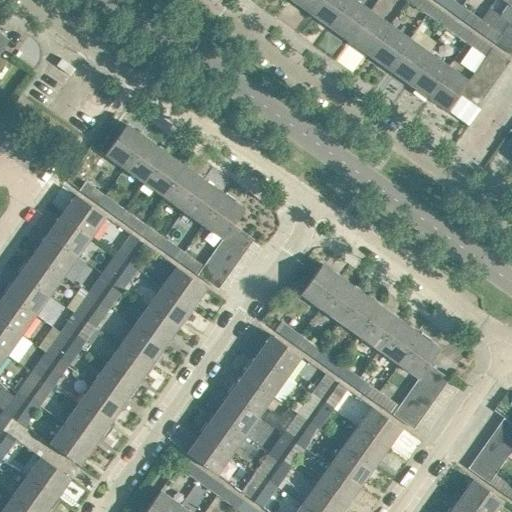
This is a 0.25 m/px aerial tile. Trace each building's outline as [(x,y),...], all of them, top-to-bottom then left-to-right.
[(292,0),(309,12),(317,0),(292,0)] [(328,26),(346,0),(317,0),(309,12),(328,26)] [(348,40),(369,10),(354,0),(346,0),(328,26),(338,33),(337,34),(347,41),(348,40)] [(432,5),(424,0),(405,0),(406,0),(426,14),(432,5)] [(462,6),(452,0),(436,0),(436,1),(455,15),(462,6)] [(452,20),(432,5),(426,14),(446,29),(452,20)] [(481,20),(462,6),(455,15),(475,29),(481,20)] [(367,56),(368,54),(389,24),(369,10),(348,40),(358,47),(357,49),(367,56)] [(472,34),(452,20),(446,29),(465,43),(472,34)] [(501,34),(481,20),(475,29),(495,43),(501,34)] [(388,68),(409,39),(389,24),(368,54),(378,61),(377,63),(387,70),(388,68)] [(511,26),(508,24),(502,33),(511,40),(511,26)] [(511,40),(502,33),(501,34),(495,43),(511,55),(511,40)] [(0,51),(8,40),(0,34),(0,51)] [(485,57),(492,48),(472,34),(465,43),(485,57)] [(408,82),(429,53),(409,39),(388,68),(397,75),(396,77),(406,84),(408,82)] [(510,61),(493,49),(492,48),(485,57),(485,58),(502,70),(510,61)] [(427,96),(448,67),(429,53),(408,82),(427,96)] [(502,70),(485,58),(478,67),(496,79),(502,70)] [(458,94),(465,84),(468,81),(448,67),(427,96),(447,110),(458,94)] [(496,79),(478,67),(472,76),(490,88),(496,79)] [(472,76),(468,81),(465,84),(483,97),(490,88),(472,76)] [(483,97),(465,84),(458,94),(476,107),(483,97)] [(124,168),(145,138),(126,124),(105,154),(124,168)] [(143,181),(164,152),(145,138),(124,168),(143,181)] [(163,195),(184,165),(164,152),(143,181),(163,195)] [(182,209),(203,179),(184,165),(163,195),(182,209)] [(202,223),(223,193),(203,179),(182,209),(202,223)] [(85,181),(78,190),(98,204),(105,195),(85,181)] [(223,194),(223,193),(202,223),(223,238),(226,234),(233,224),(244,209),(234,201),(235,199),(225,192),(223,194)] [(105,216),(75,195),(61,214),(91,235),(105,216)] [(123,209),(105,195),(98,204),(117,218),(123,209)] [(143,222),(123,209),(117,218),(136,231),(143,222)] [(91,235),(61,214),(47,234),(77,255),(91,235)] [(163,236),(143,222),(136,231),(156,245),(163,236)] [(254,239),(233,224),(226,234),(246,249),(254,239)] [(129,232),(115,252),(123,258),(137,238),(129,232)] [(77,255),(47,234),(33,254),(63,275),(77,255)] [(246,249),(226,234),(223,238),(219,244),(239,259),(246,249)] [(182,250),(163,236),(156,245),(175,259),(182,250)] [(142,242),(128,263),(136,268),(151,248),(142,242)] [(239,259),(219,244),(211,255),(232,269),(239,259)] [(204,265),(182,250),(175,259),(197,275),(204,265)] [(109,278),(123,258),(115,252),(101,272),(109,278)] [(63,275),(33,254),(26,263),(24,262),(17,272),(19,273),(49,294),(63,275)] [(232,269),(211,255),(204,265),(225,279),(232,269)] [(123,288),(136,268),(128,263),(114,282),(123,288)] [(320,307),(341,278),(321,264),(300,293),(320,307)] [(225,279),(204,265),(197,275),(218,289),(225,279)] [(191,308),(206,288),(176,266),(161,287),(191,308)] [(95,298),(109,278),(101,272),(87,292),(95,298)] [(49,294),(19,273),(12,283),(10,282),(3,292),(5,293),(35,314),(49,294)] [(340,322),(361,292),(341,278),(320,307),(340,322)] [(109,308),(123,288),(114,282),(100,302),(109,308)] [(193,309),(191,308),(161,287),(148,306),(177,327),(184,317),(186,319),(193,309)] [(82,317),(95,298),(87,292),(73,311),(82,317)] [(359,336),(380,306),(361,292),(340,322),(359,336)] [(35,314),(5,293),(0,300),(0,318),(21,334),(35,314)] [(95,327),(109,308),(100,302),(86,321),(95,327)] [(163,347),(177,327),(148,306),(134,325),(163,347)] [(379,350),(400,320),(380,306),(359,336),(379,350)] [(68,337),(82,317),(73,311),(59,331),(68,337)] [(21,334),(0,318),(0,349),(6,354),(21,334)] [(398,363),(419,334),(400,320),(379,350),(398,363)] [(100,331),(95,327),(86,321),(73,341),(81,347),(86,351),(100,331)] [(281,322),(275,330),(294,344),(300,335),(281,322)] [(149,366),(163,347),(134,325),(120,345),(149,366)] [(53,357),(68,337),(59,331),(45,351),(53,357)] [(419,378),(421,374),(429,364),(439,350),(440,348),(429,341),(431,339),(420,332),(419,334),(398,363),(419,378)] [(301,355),(271,334),(257,354),(287,375),(301,355)] [(320,349),(300,335),(294,344),(314,358),(320,349)] [(67,367),(81,347),(73,341),(59,361),(67,367)] [(135,386),(149,366),(120,345),(106,365),(135,386)] [(339,363),(320,349),(314,358),(333,372),(339,363)] [(39,377),(53,357),(45,351),(31,371),(39,377)] [(287,375),(257,354),(243,374),(273,395),(287,375)] [(53,386),(67,367),(59,361),(45,380),(53,386)] [(359,378),(339,363),(333,372),(353,386),(359,378)] [(449,379),(429,364),(421,374),(442,389),(449,379)] [(137,387),(135,386),(106,365),(92,384),(121,406),(129,396),(130,397),(137,387)] [(26,397),(39,377),(31,371),(17,390),(26,397)] [(333,378),(326,373),(311,393),(319,398),(333,378)] [(273,395),(243,374),(236,384),(234,383),(227,392),(229,393),(258,415),(273,395)] [(421,374),(419,378),(414,384),(435,399),(442,389),(421,374)] [(378,391),(359,378),(353,386),(372,400),(378,391)] [(39,406),(53,386),(45,380),(31,400),(39,406)] [(347,387),(339,382),(324,402),(332,408),(347,387)] [(107,425),(121,406),(92,384),(78,404),(107,425)] [(435,399),(414,384),(407,394),(428,409),(435,399)] [(12,416),(23,400),(26,397),(17,390),(3,410),(12,416)] [(399,406),(378,391),(372,400),(393,414),(399,406)] [(258,415),(229,393),(215,413),(244,434),(258,415)] [(305,418),(319,398),(311,393),(297,412),(305,418)] [(428,409),(407,394),(400,404),(421,419),(428,409)] [(25,426),(37,409),(39,406),(31,400),(17,420),(25,426)] [(318,428),(332,408),(324,402),(310,422),(318,428)] [(107,425),(78,404),(64,424),(93,445),(101,435),(102,436),(109,426),(107,425)] [(421,419),(400,404),(399,406),(393,414),(414,429),(421,419)] [(387,447),(401,427),(371,406),(357,426),(387,447)] [(0,432),(12,416),(3,410),(0,414),(0,432)] [(291,438),(305,418),(297,412),(283,432),(291,438)] [(244,434),(215,413),(208,423),(206,422),(199,431),(201,432),(231,454),(244,434)] [(511,423),(503,417),(496,427),(511,438),(511,423)] [(304,447),(318,428),(310,422),(296,442),(304,447)] [(79,465),(93,445),(64,424),(50,443),(79,465)] [(373,467),(387,447),(357,426),(343,446),(373,467)] [(511,438),(496,427),(489,437),(510,452),(511,449),(511,438)] [(231,454),(201,432),(187,453),(216,474),(231,454)] [(277,457),(291,438),(283,432),(269,452),(277,457)] [(7,433),(0,443),(0,456),(2,458),(16,439),(7,433)] [(510,452),(489,437),(482,448),(503,462),(510,452)] [(290,467),(304,447),(296,442),(282,462),(290,467)] [(375,468),(373,467),(343,446),(329,465),(359,487),(366,476),(368,478),(375,468)] [(503,462),(482,448),(475,458),(496,472),(503,462)] [(263,476),(277,457),(269,452),(255,471),(263,476)] [(56,497),(70,478),(40,456),(27,476),(56,497)] [(203,472),(183,458),(177,466),(197,480),(203,472)] [(496,472),(475,458),(468,468),(488,482),(494,475),(496,472)] [(276,487),(290,467),(282,462),(268,481),(276,487)] [(345,506),(359,487),(329,465),(315,485),(345,506)] [(248,497),(263,476),(255,471),(241,491),(248,497)] [(223,486),(203,472),(197,480),(217,494),(223,486)] [(511,491),(511,487),(494,475),(488,482),(508,497),(511,491)] [(56,498),(56,497),(27,476),(12,496),(35,511),(45,511),(49,507),(51,509),(57,499),(56,498)] [(494,511),(503,500),(473,479),(459,498),(477,511),(494,511)] [(262,506),(276,487),(268,481),(254,501),(262,506)] [(343,511),(347,508),(345,506),(315,485),(301,505),(311,511),(343,511)] [(242,500),(223,486),(217,494),(236,508),(242,500)] [(174,511),(180,504),(160,490),(144,511),(174,511)] [(35,511),(12,496),(0,511),(35,511)] [(477,511),(459,498),(452,509),(450,507),(446,511),(477,511)] [(259,511),(242,500),(236,508),(241,511),(259,511)]
